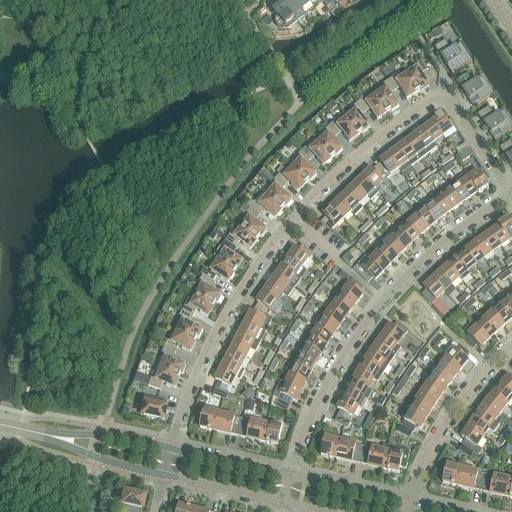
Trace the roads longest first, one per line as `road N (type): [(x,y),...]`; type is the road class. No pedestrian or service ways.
road 1 (residential): [(508,194),(443,97),(370,141),(292,217),(230,301),(169,448)]
road 2 (residential): [(289,475),(322,390),(364,323),(448,236),(508,194)]
road 3 (residential): [(409,502),(451,414),(511,345)]
road 4 (tertiary): [(162,474),(283,501)]
road 5 (tertiary): [(289,475),(169,448)]
road 6 (tertiary): [(409,502),(289,475)]
